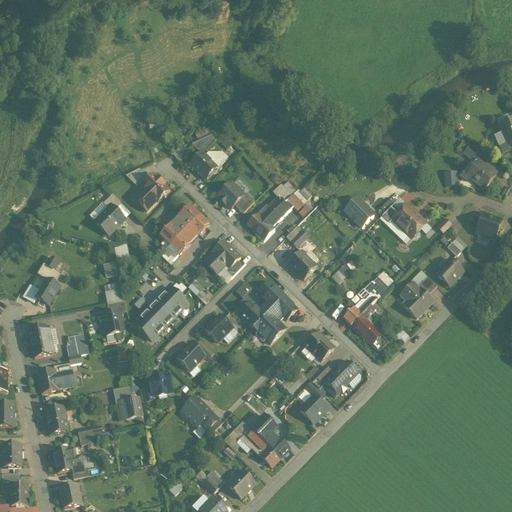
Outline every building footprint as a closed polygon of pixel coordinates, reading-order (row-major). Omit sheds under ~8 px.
[(511,110),(495,119),(498,127),(511,120),(511,110)] [(511,120),(498,127),(501,133),(507,147),(510,146),(511,144),(511,120)] [(198,138),(213,133),(211,127),(196,132),(198,138)] [(510,146),(507,147),(501,133),(494,136),(501,154),(511,149),(510,146)] [(212,135),(192,144),(200,153),(207,145),(209,147),(215,141),(212,135)] [(470,145),(463,140),(457,148),(464,153),(470,145)] [(481,154),(470,145),(464,153),(473,160),(474,162),(476,160),(481,154)] [(203,154),(191,166),(191,167),(191,166),(205,180),(216,169),(217,168),(216,168),(206,157),(203,155),(203,154)] [(222,154),(209,154),(206,157),(216,168),(217,168),(216,169),(217,170),(227,159),(222,154)] [(470,179),(466,176),(478,162),(476,160),(474,162),(473,160),(459,177),(466,183),(470,179)] [(496,176),(478,162),(466,176),(470,179),(484,190),(496,176)] [(416,167),(411,173),(418,177),(423,173),(416,167)] [(150,181),(139,170),(126,177),(135,186),(139,185),(142,188),(150,181)] [(456,173),(444,174),(446,187),(457,184),(456,173)] [(150,181),(142,188),(149,195),(139,205),(147,212),(157,202),(157,203),(169,191),(154,176),(150,181)] [(296,192),(287,183),(283,187),(282,188),(291,197),(296,192)] [(232,185),(218,198),(231,210),(234,206),(244,197),(244,196),(232,185)] [(281,185),(272,193),(278,199),(279,200),(281,197),(286,203),(292,198),(291,197),(282,188),(283,187),(281,185)] [(246,194),(244,196),(244,197),(234,206),(243,215),(254,203),(246,194)] [(113,196),(104,205),(109,210),(111,208),(115,212),(122,205),(113,196)] [(303,206),(293,196),(286,203),(284,205),(291,211),(293,209),(297,212),(303,206)] [(266,207),(257,216),(257,215),(246,226),(255,234),(284,205),(279,200),(278,199),(268,208),(266,207)] [(393,206),(400,213),(407,206),(400,199),(393,206)] [(386,200),(379,207),(385,213),(392,205),(386,200)] [(360,204),(349,216),(363,232),(370,225),(367,222),(372,217),(360,204)] [(284,205),(255,234),(264,243),(274,232),(272,230),(291,211),(284,205)] [(393,206),(381,218),(389,225),(393,222),(392,222),(400,213),(393,206)] [(426,225),(407,206),(400,213),(392,222),(393,222),(412,240),(416,239),(419,237),(419,233),(426,225)] [(180,219),(172,227),(171,226),(160,237),(170,247),(171,248),(200,217),(190,207),(179,218),(180,219)] [(109,210),(96,223),(110,237),(125,221),(115,212),(111,208),(109,210)] [(501,222),(483,215),(476,235),(494,242),(501,222)] [(171,248),(167,251),(162,257),(170,265),(179,255),(179,256),(190,245),(190,244),(197,236),(198,237),(209,225),(200,217),(171,248)] [(389,225),(381,218),(379,220),(406,246),(412,240),(393,222),(389,225)] [(438,229),(444,235),(451,227),(446,221),(438,229)] [(294,231),(286,239),(291,244),(300,236),(294,231)] [(300,236),(291,244),(297,250),(308,239),(302,233),(300,236)] [(466,248),(457,239),(452,245),(461,254),(466,248)] [(232,248),(229,245),(227,246),(223,242),(213,254),(217,258),(209,267),(217,275),(226,266),(229,270),(230,270),(237,263),(241,259),(235,253),(234,253),(233,253),(233,254),(230,252),(232,250),(232,249),(232,248)] [(452,245),(447,250),(456,259),(461,254),(452,245)] [(125,246),(114,248),(117,264),(128,262),(125,246)] [(310,253),(305,258),(313,265),(318,261),(310,253)] [(341,260),(347,266),(333,279),(341,286),(354,273),(347,267),(355,259),(349,253),(341,260)] [(305,258),(301,254),(288,267),(289,267),(298,275),(297,276),(304,282),(316,269),(313,265),(305,258)] [(59,264),(52,259),(46,268),(54,273),(59,264)] [(451,261),(436,277),(449,288),(458,279),(457,279),(463,273),(451,261)] [(237,263),(230,270),(229,270),(226,273),(233,279),(243,268),(237,263)] [(44,267),(39,276),(48,282),(40,294),(36,300),(36,301),(48,308),(60,289),(54,285),(60,277),(54,273),(46,268),(44,267)] [(413,286),(401,298),(407,304),(403,308),(416,321),(433,304),(427,298),(437,288),(427,279),(423,283),(416,289),(413,286)] [(372,283),(364,292),(368,296),(377,288),(372,283)] [(171,290),(179,297),(184,292),(178,287),(179,287),(176,284),(171,290)] [(178,287),(184,292),(187,289),(181,284),(179,287),(178,287)] [(104,288),(108,307),(123,304),(120,285),(104,288)] [(284,300),(270,286),(259,297),(268,306),(260,315),(250,306),(240,317),(254,331),(284,300)] [(40,294),(31,288),(24,299),(34,305),(36,301),(36,300),(40,294)] [(377,288),(368,296),(372,299),(376,303),(384,295),(377,288)] [(161,297),(179,315),(188,306),(179,297),(171,290),(171,289),(164,296),(163,295),(161,297)] [(169,324),(179,315),(161,297),(158,300),(159,301),(152,308),(169,324)] [(146,303),(141,299),(134,306),(139,310),(146,303)] [(366,305),(358,314),(362,318),(371,309),(375,305),(376,303),(372,299),(366,305)] [(284,300),(254,331),(270,346),(285,331),(279,326),(284,321),(286,323),(297,312),(296,311),(295,312),(284,301),(285,300),(284,300)] [(363,302),(354,310),(358,314),(366,305),(363,302)] [(123,304),(108,307),(109,316),(120,314),(120,315),(127,313),(125,304),(123,304)] [(382,312),(375,305),(371,309),(375,313),(375,314),(378,317),(382,312)] [(160,333),(169,324),(152,308),(146,314),(146,313),(143,316),(160,333)] [(371,309),(362,318),(366,322),(375,314),(375,313),(371,309)] [(354,310),(353,310),(343,320),(351,329),(362,318),(358,314),(354,310)] [(109,316),(103,317),(107,338),(114,336),(115,341),(118,343),(122,342),(124,339),(123,334),(124,334),(120,315),(120,314),(109,316)] [(152,342),(160,333),(143,316),(140,318),(141,319),(135,326),(152,342)] [(220,317),(206,332),(218,344),(222,339),(224,339),(228,335),(228,334),(232,329),(220,317)] [(366,322),(362,318),(351,329),(371,348),(381,338),(382,337),(366,322)] [(45,329),(29,332),(35,361),(52,357),(51,356),(54,356),(52,347),(49,348),(45,329)] [(398,337),(404,343),(410,338),(404,331),(398,337)] [(333,350),(318,336),(306,349),(321,363),(333,350)] [(70,347),(79,345),(84,344),(83,337),(68,339),(70,347)] [(381,338),(372,347),(379,354),(388,345),(381,338)] [(214,355),(201,343),(195,348),(205,358),(204,358),(208,361),(214,355)] [(81,357),(79,345),(70,347),(66,348),(69,360),(81,357)] [(193,346),(178,361),(190,372),(195,367),(196,367),(200,364),(200,362),(204,358),(205,358),(195,348),(193,346)] [(118,359),(126,358),(124,349),(117,351),(118,359)] [(70,366),(70,368),(82,365),(81,357),(69,360),(70,366)] [(126,358),(118,359),(120,369),(128,368),(126,358)] [(347,363),(335,376),(335,377),(333,379),(331,377),(325,384),(331,390),(328,392),(335,399),(340,393),(343,394),(347,390),(346,388),(359,375),(358,373),(358,371),(356,368),(353,369),(347,363)] [(57,372),(38,376),(42,396),(58,393),(58,392),(70,389),(68,380),(73,379),(68,380),(67,376),(72,375),(70,368),(70,366),(56,368),(57,372)] [(326,367),(314,379),(319,384),(331,372),(326,367)] [(162,377),(155,378),(155,379),(149,380),(149,384),(152,397),(153,397),(158,396),(159,398),(166,397),(166,394),(172,393),(169,376),(163,378),(162,377)] [(319,384),(314,379),(310,383),(315,388),(319,384)] [(149,384),(142,385),(145,403),(153,401),(153,397),(152,397),(149,384)] [(130,388),(113,392),(116,405),(123,404),(122,403),(132,401),(130,388)] [(314,398),(305,407),(305,419),(313,426),(327,412),(314,398)] [(195,399),(182,413),(183,414),(183,416),(188,422),(190,422),(198,429),(201,426),(211,415),(206,409),(206,408),(200,402),(198,402),(195,399)] [(132,401),(122,403),(123,404),(126,421),(142,418),(138,400),(132,401)] [(13,407),(0,407),(0,430),(14,430),(13,407)] [(268,409),(248,429),(261,442),(265,438),(276,427),(269,420),(274,414),(268,409)] [(64,410),(45,414),(50,437),(68,433),(64,410)] [(211,415),(201,426),(211,436),(222,425),(211,414),(211,415)] [(248,429),(242,424),(234,433),(245,443),(271,469),(280,461),(261,442),(248,429)] [(101,428),(93,429),(94,436),(96,436),(102,435),(101,428)] [(93,429),(78,432),(79,439),(94,436),(93,429)] [(234,433),(224,443),(235,453),(245,443),(234,433)] [(94,436),(79,439),(81,447),(97,444),(96,436),(94,436)] [(277,441),(273,445),(265,438),(261,442),(280,461),(288,452),(277,441)] [(21,447),(2,447),(2,448),(4,448),(4,460),(3,460),(3,469),(22,469),(21,447)] [(79,450),(70,452),(70,451),(53,455),(57,475),(72,472),(74,472),(74,473),(84,471),(79,450)] [(84,471),(74,473),(74,472),(72,472),(74,481),(89,478),(88,471),(84,471)] [(207,478),(201,472),(196,478),(204,486),(210,480),(207,478)] [(243,472),(228,488),(241,500),(256,485),(243,472)] [(224,485),(212,473),(207,478),(210,480),(219,490),(224,485)] [(19,476),(2,476),(2,485),(19,484),(19,476)] [(219,490),(210,480),(204,486),(214,495),(219,490)] [(179,483),(171,490),(176,496),(184,489),(179,483)] [(77,486),(60,490),(64,510),(82,506),(77,486)] [(27,487),(10,488),(11,508),(28,507),(27,487)] [(226,511),(214,500),(207,507),(209,509),(205,511),(226,511)]
